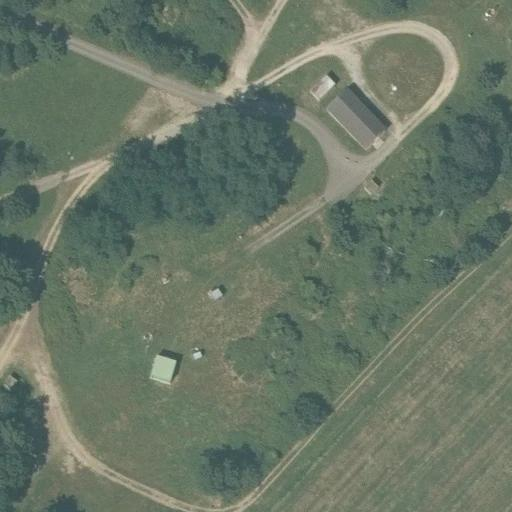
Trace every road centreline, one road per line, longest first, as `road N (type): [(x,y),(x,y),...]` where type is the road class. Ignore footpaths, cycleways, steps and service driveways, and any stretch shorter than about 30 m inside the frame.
road 1 (track): [(511,236),(238,511)]
road 2 (track): [(0,19),(222,109),(294,114),(324,141),(338,171)]
road 3 (track): [(0,356),(50,241),(98,169),(222,109)]
road 4 (track): [(191,511),(86,467),(53,416),(21,320)]
road 5 (track): [(222,109),(282,0)]
